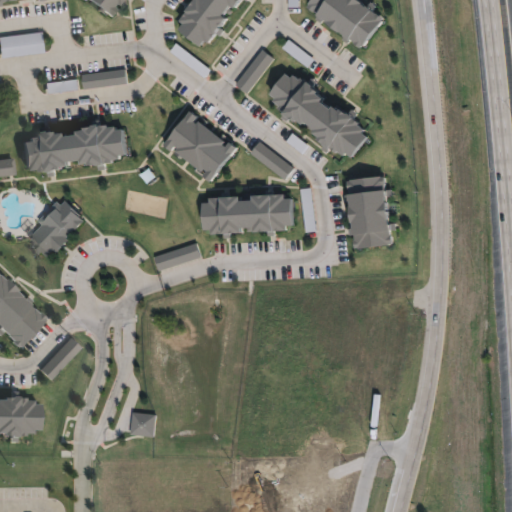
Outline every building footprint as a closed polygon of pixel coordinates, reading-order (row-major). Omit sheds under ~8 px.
[(117,0),(107,13),(89,0),(117,0)] [(240,0),(236,5),(232,2),(205,38),(202,36),(198,42),(177,25),(176,25),(180,20),(177,18),(185,7),(188,9),(194,0),(240,0)] [(364,0),(385,16),(363,44),(308,1),(308,0),(364,0)] [(284,70),(290,75),(293,71),(307,82),(309,79),(327,93),(324,98),(335,106),(336,104),(363,125),(362,127),(369,133),(353,154),(347,149),(344,154),(315,131),(320,126),(308,117),(305,122),(286,107),(267,92),(284,70)] [(196,119),(198,121),(201,118),(227,139),(225,141),(229,144),(232,139),(240,145),(213,180),(204,173),(206,170),(175,145),(173,148),(166,142),(193,108),(200,114),(196,119)] [(107,122),(107,124),(115,123),(115,127),(122,126),(126,152),(119,153),(119,157),(112,158),(112,160),(92,163),(92,161),(84,162),(84,158),(70,160),(70,164),(63,165),(63,168),(46,170),(46,169),(38,170),(37,167),(30,168),(30,164),(23,165),(19,139),(26,138),(25,134),(33,133),(33,131),(40,130),(50,129),(50,130),(58,129),(58,131),(66,130),(67,135),(80,133),(79,129),(87,128),(86,125),(107,122)] [(17,174),(0,176),(0,158),(15,157),(17,174)] [(392,244),(356,248),(350,177),(386,174),(392,244)] [(204,199),(211,199),(210,195),(220,194),(220,200),(225,199),(225,195),(244,194),(245,199),(258,198),(258,193),(286,192),(286,195),(293,195),(295,222),(287,223),(288,229),(260,230),(260,226),(247,227),(247,229),(212,231),(211,226),(205,226),(204,199)] [(66,199),(84,217),(47,255),(28,237),(42,223),(38,220),(57,200),(61,204),(65,199),(66,199)] [(0,275),(45,317),(19,345),(0,327),(0,275)] [(80,349),(48,380),(37,369),(68,337),(80,349)] [(30,402),(38,402),(38,427),(30,427),(30,433),(0,433),(0,395),(30,395),(30,402)] [(160,413),(159,435),(135,433),(136,412),(160,413)]
